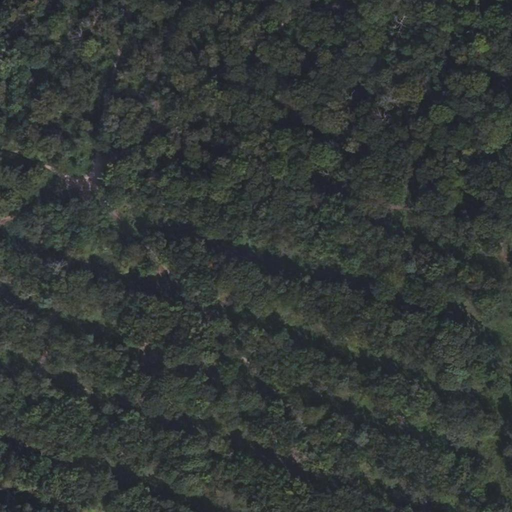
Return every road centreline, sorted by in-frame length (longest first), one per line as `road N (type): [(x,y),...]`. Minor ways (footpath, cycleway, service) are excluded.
road 1 (track): [(88,183),(381,511)]
road 2 (track): [(88,183),(511,215)]
road 3 (track): [(3,511),(88,183)]
road 4 (track): [(88,183),(323,0)]
road 5 (track): [(88,183),(136,0)]
